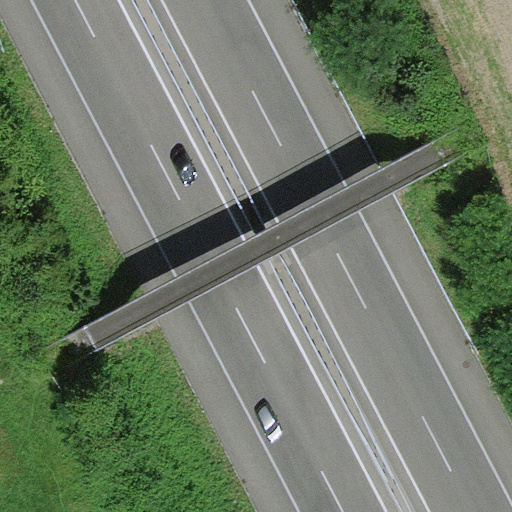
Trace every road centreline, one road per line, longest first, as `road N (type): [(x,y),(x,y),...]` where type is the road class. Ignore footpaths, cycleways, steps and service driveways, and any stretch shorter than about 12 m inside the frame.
road 1 (motorway): [(79,0),(346,511)]
road 2 (motorway): [(469,511),(204,0)]
